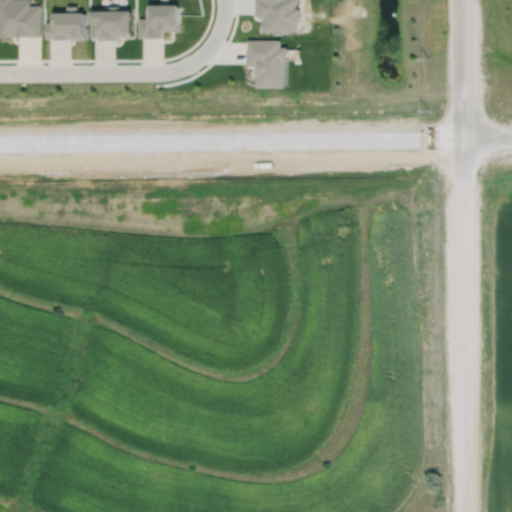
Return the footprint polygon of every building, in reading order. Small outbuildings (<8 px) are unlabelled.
[(0,0),(0,36),(41,36),(41,4),(30,4),(30,0),(0,0)] [(255,0),(255,16),(264,16),(264,21),(262,21),(262,31),(274,31),(274,34),(284,34),(284,32),(295,32),(295,22),(298,22),(298,8),(295,8),(295,0),(255,0)] [(47,22),(47,38),(55,38),(55,39),(86,39),(86,12),(78,12),(78,5),(67,5),(67,12),(55,12),(55,22),(47,22)] [(92,10),(92,37),(100,37),(100,39),(116,39),(116,36),(126,36),(126,33),(133,33),(133,10),(119,10),(119,5),(109,5),(109,10),(92,10)] [(140,18),(140,37),(164,37),(164,30),(181,30),(181,5),(151,5),(151,8),(147,8),(147,18),(140,18)] [(248,39),(248,48),(247,48),(247,65),(257,65),(257,71),(259,71),(259,75),(258,75),(257,87),(286,88),(286,61),(287,61),(287,47),(281,47),(281,40),(248,39)]
